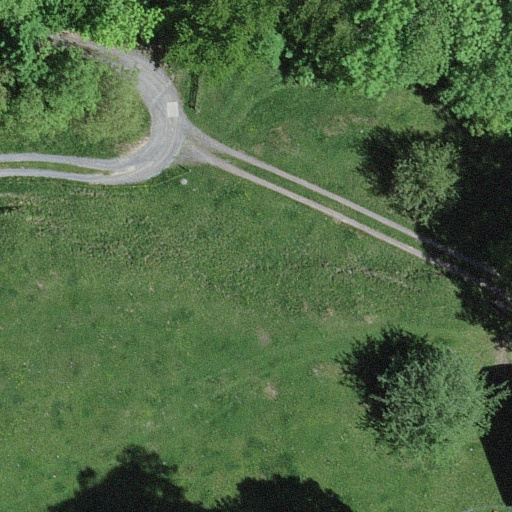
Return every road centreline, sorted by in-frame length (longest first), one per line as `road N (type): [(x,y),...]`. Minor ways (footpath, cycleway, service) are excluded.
road 1 (track): [(0,34),(110,54),(145,77),(170,125),(157,155),(127,166),(0,166)]
road 2 (track): [(170,125),(229,163),(308,192),(511,293)]
